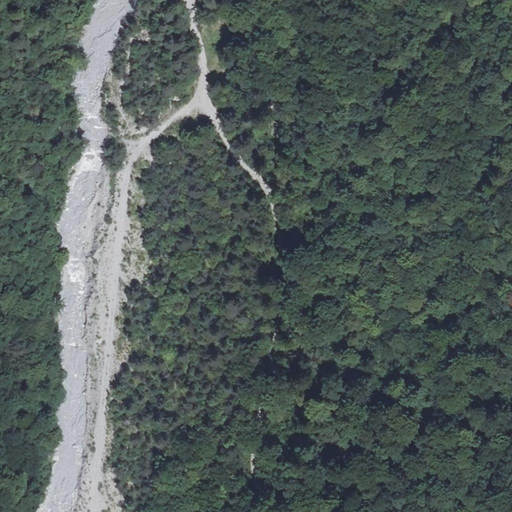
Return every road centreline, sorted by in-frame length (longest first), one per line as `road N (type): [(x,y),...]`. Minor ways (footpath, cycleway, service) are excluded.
road 1 (track): [(190,3),(201,101),(270,203),(275,332),(253,444),(255,511)]
road 2 (track): [(201,101),(141,142),(127,163),(94,511)]
